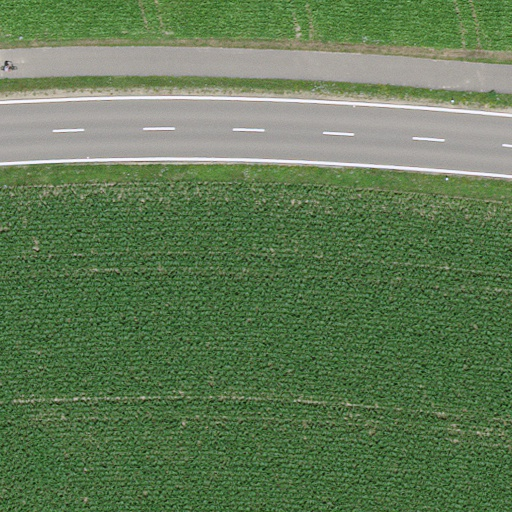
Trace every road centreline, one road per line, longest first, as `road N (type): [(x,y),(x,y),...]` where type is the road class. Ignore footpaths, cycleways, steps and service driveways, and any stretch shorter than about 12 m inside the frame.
road 1 (primary): [(0,135),(80,130),(511,151)]
road 2 (track): [(0,70),(511,85)]
